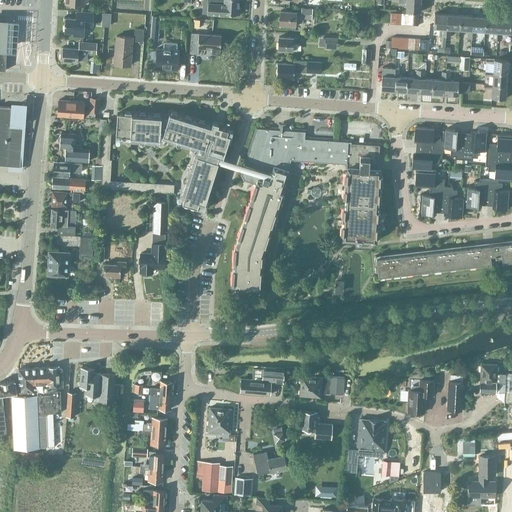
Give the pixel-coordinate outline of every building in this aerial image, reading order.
[(208,0),(208,14),(225,15),(225,12),(240,14),(241,6),(238,6),(238,0),(208,0)] [(420,0),(398,0),(398,2),(406,2),(406,11),(420,12),(420,0)] [(280,11),(279,24),(296,25),(296,21),(304,22),(304,18),(312,19),(312,18),(313,9),(313,8),(302,8),(301,12),(280,11)] [(319,11),(318,20),(330,20),(330,12),(319,11)] [(66,18),(65,32),(74,32),(74,35),(83,36),(84,25),(93,26),(94,13),(79,12),(79,19),(66,18)] [(434,13),(433,27),(440,28),(439,36),(441,40),(441,46),(438,46),(438,51),(445,52),(446,36),(447,14),(434,13)] [(460,15),(447,14),(446,36),(450,37),(450,29),(459,29),(460,15)] [(471,38),(473,16),(460,15),(459,29),(468,30),(467,38),(471,38)] [(152,16),(152,25),(159,26),(160,16),(152,16)] [(473,16),(471,38),(475,39),(476,30),(485,31),(486,17),(473,16)] [(485,31),(493,31),(492,40),(497,40),(498,17),(486,17),(485,31)] [(510,33),(511,18),(498,17),(497,40),(501,40),(501,32),(510,33)] [(163,18),(163,27),(178,27),(178,18),(163,18)] [(0,69),(6,70),(8,21),(0,20),(0,69)] [(134,41),(143,41),(143,29),(135,29),(134,41)] [(211,48),(211,54),(221,54),(222,35),(192,33),(190,53),(198,54),(198,47),(211,48)] [(114,64),(131,66),(133,37),(116,36),(114,64)] [(278,50),(292,50),(293,43),(297,43),(297,38),(279,37),(278,50)] [(326,37),(325,44),(331,45),(331,48),(337,48),(338,38),(326,37)] [(420,38),(420,50),(429,50),(430,39),(420,38)] [(88,57),(87,57),(87,54),(96,55),(97,43),(79,42),(79,49),(63,47),(62,60),(78,62),(78,60),(84,60),(84,61),(88,61),(88,57)] [(156,67),(178,69),(179,51),(176,50),(177,44),(164,43),(164,50),(157,49),(156,67)] [(486,58),(485,62),(487,62),(486,71),(507,73),(508,60),(486,58)] [(278,63),(277,77),(294,77),(294,71),(306,72),(307,61),(294,60),(294,64),(278,63)] [(307,61),(306,72),(321,73),(321,62),(307,61)] [(419,92),(432,93),(433,79),(424,78),(425,70),(426,62),(421,61),(421,70),(419,92)] [(381,89),(394,90),(395,68),(382,67),(381,89)] [(395,68),(394,90),(406,91),(408,77),(399,76),(400,68),(399,68),(395,68)] [(408,77),(406,91),(419,92),(421,70),(417,70),(416,78),(408,77)] [(433,79),(432,93),(445,94),(446,71),(442,71),(442,79),(433,79)] [(446,71),(445,94),(458,95),(459,81),(450,80),(451,72),(446,71)] [(485,71),(484,75),(493,76),(492,85),(506,86),(507,73),(486,71),(485,71)] [(506,86),(492,85),(484,84),(484,88),(492,89),(491,98),(505,99),(506,86)] [(58,115),(95,118),(96,112),(99,112),(100,98),(91,98),(90,111),(83,111),(84,101),(59,100),(58,115)] [(0,164),(20,166),(24,108),(0,106),(0,164)] [(117,113),(116,135),(162,138),(163,134),(205,147),(209,135),(213,137),(213,139),(212,139),(208,152),(223,157),(228,140),(230,141),(232,134),(227,133),(228,128),(218,125),(219,123),(213,121),(211,126),(205,124),(205,122),(199,120),(199,122),(191,119),(191,118),(185,116),(185,117),(177,115),(178,114),(172,112),(171,113),(170,113),(168,117),(162,116),(160,116),(160,115),(154,114),(154,116),(146,115),(146,114),(140,113),(139,115),(131,114),(131,112),(125,112),(125,114),(117,113)] [(242,297),(249,297),(255,292),(255,288),(261,289),(261,284),(262,284),(262,272),(262,263),(263,263),(263,255),(262,255),(265,246),(266,247),(269,237),(268,237),(272,226),(273,226),(277,213),(276,213),(279,205),(280,205),(284,192),(283,192),(286,184),(284,183),(292,160),(344,164),(344,167),(347,168),(350,168),(352,142),(352,140),(306,137),(306,129),(285,128),(285,124),(279,124),(279,128),(255,126),(240,174),(244,180),(255,183),(251,195),(252,196),(250,204),(249,203),(244,216),(245,216),(243,222),(238,236),(239,236),(235,247),(234,247),(233,261),(234,261),(234,269),(233,269),(232,282),(233,282),(232,286),(238,287),(237,291),(242,297)] [(443,140),(442,140),(440,140),(441,135),(433,135),(434,128),(417,127),(415,127),(414,136),(416,136),(416,140),(418,141),(418,148),(442,149),(442,148),(443,140)] [(443,130),(442,140),(443,140),(442,148),(451,148),(450,156),(455,156),(455,158),(464,159),(465,135),(458,134),(459,131),(454,131),(455,129),(446,128),(445,130),(443,130)] [(487,147),(488,134),(486,133),(486,131),(477,131),(477,133),(472,132),(472,135),(465,135),(464,159),(473,160),(473,157),(477,157),(478,150),(486,151),(487,151),(487,147)] [(59,137),(58,140),(60,142),(60,147),(66,148),(65,160),(88,161),(89,149),(76,148),(76,134),(60,133),(60,135),(59,137)] [(486,156),(510,158),(511,151),(511,135),(497,135),(497,143),(489,143),(489,148),(487,147),(487,151),(486,151),(486,156)] [(200,145),(197,154),(218,161),(220,156),(207,152),(211,141),(207,140),(205,147),(200,145)] [(350,168),(347,168),(347,173),(346,173),(345,181),(345,180),(344,184),(345,184),(344,198),(346,198),(345,208),(343,208),(343,216),(342,216),(342,225),(341,233),(343,233),(343,239),(376,241),(376,235),(378,235),(378,227),(379,227),(380,217),(379,217),(379,210),(378,210),(379,200),(380,200),(381,192),(382,182),(381,182),(382,174),(380,174),(381,169),(379,169),(380,144),(352,142),(350,168)] [(412,167),(414,167),(414,168),(418,168),(431,169),(431,163),(439,163),(439,159),(442,159),(442,149),(418,148),(417,154),(415,154),(414,158),(412,158),(412,167)] [(197,154),(182,202),(198,207),(199,201),(207,204),(209,197),(207,197),(210,188),(211,189),(213,183),(212,182),(214,174),(216,175),(218,169),(216,168),(218,161),(197,154)] [(498,180),(511,181),(511,178),(511,165),(510,165),(510,158),(486,156),(485,165),(488,166),(488,170),(495,171),(494,179),(498,180)] [(54,162),(53,174),(70,175),(70,172),(82,173),(82,163),(54,162)] [(417,184),(425,185),(430,185),(443,186),(444,186),(444,179),(434,178),(435,169),(431,169),(418,168),(418,171),(416,171),(415,180),(417,180),(417,184)] [(53,188),(85,190),(85,179),(53,177),(53,188)] [(465,187),(465,197),(464,204),(465,204),(466,204),(466,206),(475,207),(475,205),(480,205),(480,202),(487,203),(489,179),(478,178),(477,181),(473,180),(472,187),(465,187)] [(497,182),(498,180),(494,179),(489,179),(487,203),(494,203),(494,206),(498,207),(498,209),(507,209),(507,207),(509,207),(510,190),(501,189),(502,182),(497,182)] [(101,189),(109,189),(110,182),(108,181),(102,180),(101,189)] [(430,185),(430,187),(429,195),(420,194),(419,211),(421,211),(421,213),(430,214),(430,212),(434,212),(435,210),(442,210),(443,186),(430,185)] [(444,186),(443,186),(442,210),(448,211),(448,213),(452,214),(452,216),(461,216),(461,214),(464,214),(465,204),(464,204),(465,197),(456,197),(457,189),(452,189),(452,186),(444,186)] [(80,193),(53,191),(52,205),(67,206),(67,198),(73,198),(73,201),(79,201),(80,193)] [(154,202),(153,232),(167,232),(168,202),(154,202)] [(52,209),(51,225),(58,225),(57,234),(66,235),(75,235),(76,226),(67,225),(68,221),(75,222),(76,211),(52,209)] [(80,256),(92,256),(93,237),(81,236),(80,256)] [(511,242),(500,244),(502,260),(508,259),(508,261),(511,260),(511,242)] [(141,253),(140,267),(141,267),(141,272),(153,272),(153,267),(164,268),(165,244),(153,243),(152,253),(141,253)] [(489,245),(491,261),(502,260),(500,244),(489,245)] [(475,247),(477,265),(491,264),(491,261),(489,245),(475,247)] [(95,260),(104,261),(104,247),(96,246),(95,260)] [(475,247),(460,249),(462,265),(468,264),(469,266),(477,265),(475,247)] [(460,249),(446,250),(448,268),(457,268),(456,266),(462,265),(460,249)] [(446,250),(432,252),(434,268),(440,267),(440,269),(448,268),(446,250)] [(51,274),(51,277),(57,277),(58,275),(67,275),(68,266),(69,266),(69,257),(68,257),(68,253),(49,252),(48,274),(51,274)] [(432,252),(418,253),(420,272),(428,271),(428,269),(434,268),(432,252)] [(418,253),(404,255),(406,271),(412,271),(412,273),(420,272),(418,253)] [(404,255),(390,256),(392,275),(400,274),(400,272),(406,271),(404,255)] [(390,256),(376,258),(378,274),(383,274),(384,276),(392,275),(390,256)] [(111,275),(111,276),(120,277),(121,267),(126,268),(126,262),(118,261),(118,265),(104,264),(103,275),(111,275)] [(497,364),(480,363),(480,391),(496,392),(496,385),(505,385),(506,374),(506,373),(496,372),(497,364)] [(52,367),(49,367),(49,388),(56,388),(63,387),(62,369),(60,366),(52,367)] [(20,396),(12,396),(14,447),(47,446),(55,446),(53,412),(61,412),(61,402),(60,390),(57,391),(56,388),(49,388),(49,367),(19,368),(19,381),(20,396)] [(79,386),(79,387),(87,387),(86,395),(100,396),(100,401),(122,403),(123,385),(115,384),(115,374),(95,373),(95,368),(81,367),(80,386),(79,386)] [(240,382),(240,385),(241,386),(240,392),(249,392),(249,394),(262,395),(262,394),(270,395),(271,381),(283,382),(285,370),(263,368),(262,380),(242,379),(241,380),(240,382)] [(344,385),(344,378),(344,377),(329,376),(329,378),(301,376),(299,396),(321,397),(321,392),(343,393),(344,385)] [(408,411),(412,411),(414,414),(418,414),(420,412),(424,412),(425,395),(433,395),(434,381),(420,380),(420,385),(413,385),(411,387),(411,389),(409,389),(408,411)] [(15,381),(0,382),(0,393),(4,394),(16,392),(15,381)] [(151,387),(150,394),(171,395),(172,382),(161,381),(160,388),(151,387)] [(447,409),(461,410),(463,382),(449,381),(447,409)] [(66,416),(74,416),(76,392),(68,392),(66,416)] [(149,408),(170,409),(171,395),(150,394),(149,408)] [(135,398),(134,410),(144,411),(145,399),(135,398)] [(208,432),(222,433),(222,432),(230,433),(232,409),(209,407),(208,432)] [(300,428),(316,429),(315,437),(331,438),(332,423),(316,422),(317,412),(301,411),(300,428)] [(144,424),(143,430),(166,431),(167,418),(153,417),(153,423),(147,422),(147,424),(144,424)] [(357,447),(384,449),(386,421),(360,419),(357,447)] [(274,433),(276,442),(285,440),(283,431),(282,431),(281,427),(273,428),(274,433)] [(140,430),(140,437),(148,437),(148,434),(152,434),(151,444),(165,445),(166,431),(143,430),(140,430)] [(511,437),(499,439),(501,450),(511,448),(511,437)] [(133,447),(132,456),(147,457),(148,449),(133,447)] [(357,472),(359,449),(348,448),(347,471),(357,472)] [(267,450),(253,454),(256,466),(258,466),(260,474),(288,468),(285,455),(268,458),(267,450)] [(39,452),(21,452),(21,465),(39,465),(39,452)] [(141,464),(140,467),(163,468),(164,454),(150,453),(149,464),(141,463),(141,464)] [(468,496),(467,496),(467,505),(481,505),(481,496),(494,496),(494,480),(488,480),(488,475),(495,475),(495,455),(479,455),(479,481),(468,480),(468,496)] [(382,475),(396,476),(398,462),(383,460),(382,475)] [(203,478),(202,490),(231,492),(233,469),(219,468),(219,465),(204,464),(205,461),(196,461),(195,477),(203,478)] [(140,467),(140,473),(144,473),(148,473),(148,481),(163,481),(163,468),(140,467)] [(440,471),(424,472),(424,492),(440,492),(441,492),(441,471),(440,471)] [(253,478),(235,477),(234,493),(252,495),(253,478)] [(328,486),(328,497),(338,497),(338,487),(328,486)] [(143,499),(143,503),(156,504),(164,504),(165,491),(144,489),(143,497),(143,499)] [(214,494),(214,500),(202,499),(201,511),(212,511),(218,511),(219,501),(226,502),(227,495),(214,494)] [(343,503),(344,505),(365,507),(363,495),(343,503)] [(256,504),(264,504),(263,511),(280,511),(281,505),(269,504),(270,498),(257,497),(256,504)] [(374,498),(372,511),(413,511),(414,501),(405,500),(405,498),(392,497),(392,500),(384,499),(384,498),(374,498)] [(163,511),(164,504),(156,504),(143,503),(142,511),(163,511)]
